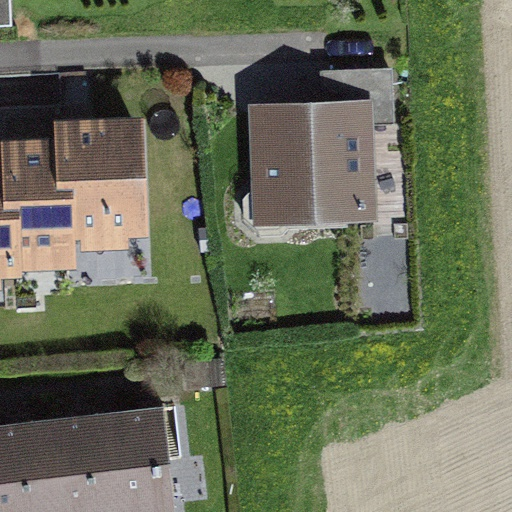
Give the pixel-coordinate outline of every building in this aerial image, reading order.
[(12,0),(0,0),(0,41),(15,41),(12,0)] [(374,99),(247,101),(250,224),(377,221),(374,99)] [(152,117),(65,119),(65,146),(68,239),(156,236),(152,117)] [(68,239),(65,146),(8,147),(9,170),(12,268),(69,267),(68,239)] [(9,170),(0,169),(0,289),(12,289),(12,268),(9,170)] [(185,511),(171,405),(0,427),(0,511),(185,511)]
